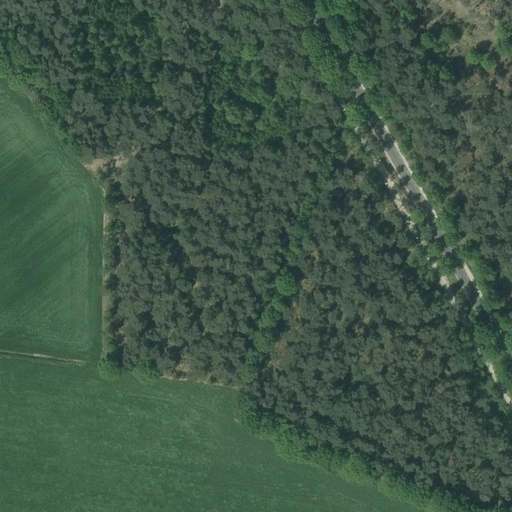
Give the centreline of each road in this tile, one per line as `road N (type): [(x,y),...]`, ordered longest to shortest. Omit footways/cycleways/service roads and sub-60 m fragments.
road 1 (tertiary): [(511,363),(309,0)]
road 2 (track): [(217,0),(112,168),(0,34)]
